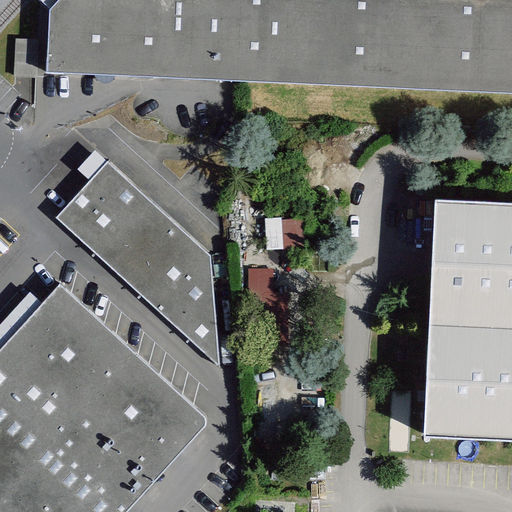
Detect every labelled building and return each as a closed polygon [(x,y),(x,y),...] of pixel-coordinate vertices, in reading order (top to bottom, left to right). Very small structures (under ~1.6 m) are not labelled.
[(511,0),(68,0),(55,15),(54,68),(511,93),(511,0)] [(90,180),(57,215),(219,367),(213,257),(97,148),(78,168),(90,180)] [(511,204),(434,201),(424,438),(511,441),(511,204)] [(249,269),(250,304),(274,304),(273,268),(249,269)] [(0,511),(136,511),(210,432),(212,427),(211,422),(209,418),(65,286),(0,356),(0,511)]
